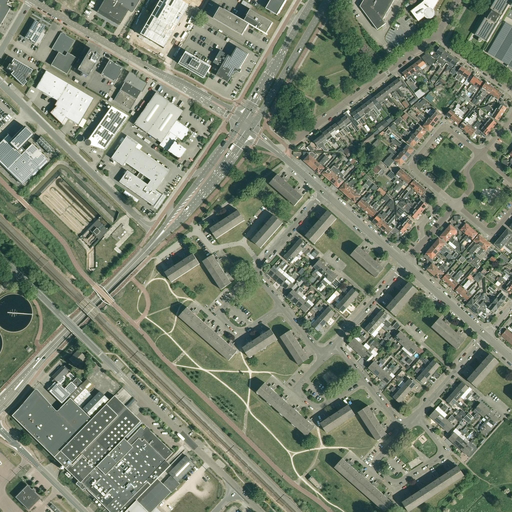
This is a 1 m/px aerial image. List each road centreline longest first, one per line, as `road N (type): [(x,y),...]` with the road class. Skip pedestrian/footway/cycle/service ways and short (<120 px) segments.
road 1 (unclassified): [(236,489),(64,318)]
road 2 (unclassified): [(169,205),(147,228),(0,83)]
road 3 (primary): [(0,404),(147,249)]
road 4 (residential): [(437,32),(278,152)]
road 5 (residential): [(392,441),(372,464),(394,482),(439,455),(441,446),(416,416)]
road 6 (primary): [(147,249),(248,132)]
road 7 (primary): [(252,126),(328,0)]
road 8 (tertiary): [(155,72),(32,0)]
road 9 (primary): [(312,0),(243,115)]
road 10 (residential): [(480,155),(442,131),(413,164),(444,196)]
